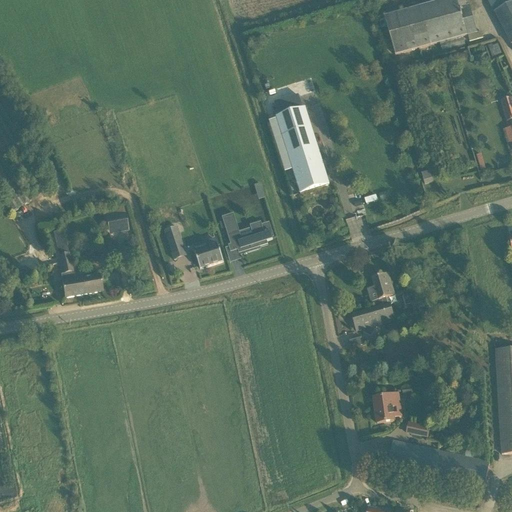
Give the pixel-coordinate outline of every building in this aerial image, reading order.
[(469,6),(466,7),(464,0),(447,0),(384,17),(385,20),(378,21),(380,28),(387,26),(395,56),(439,43),(442,51),(465,45),(463,37),(468,36),(469,42),(483,38),(482,32),(477,33),(469,6)] [(511,0),(488,0),(495,13),(511,45),(511,0)] [(498,44),(488,47),(492,57),(501,54),(498,44)] [(0,74),(0,190),(13,212),(30,202),(7,161),(35,135),(0,74)] [(506,121),(511,119),(511,98),(501,102),(506,121)] [(301,194),(329,185),(305,109),(276,118),(301,194)] [(449,146),(455,167),(461,166),(456,144),(449,146)] [(431,172),(422,175),(425,184),(433,182),(431,172)] [(351,174),(343,177),(347,187),(354,185),(351,174)] [(104,211),(109,236),(129,232),(124,208),(104,211)] [(247,252),(248,253),(258,250),(258,249),(268,245),(267,242),(273,240),(270,233),(265,234),(261,223),(250,226),(253,234),(241,238),(234,214),(222,218),(231,245),(228,246),(231,253),(238,251),(239,254),(247,252)] [(53,233),(63,275),(73,273),(63,231),(53,233)] [(179,240),(169,244),(171,251),(181,248),(179,240)] [(201,251),(195,253),(200,270),(223,262),(218,246),(217,246),(215,240),(205,243),(207,248),(200,250),(201,251)] [(383,307),(387,323),(395,321),(389,298),(394,297),(388,275),(373,279),(379,301),(381,308),(383,307)] [(100,276),(75,281),(78,297),(103,292),(100,276)] [(62,283),(65,299),(78,297),(75,281),(62,283)] [(374,327),(387,323),(383,307),(381,308),(352,316),(353,320),(352,321),(351,323),(352,326),(354,327),(355,327),(357,332),(363,330),(363,333),(372,338),(375,330),(374,327)] [(399,336),(396,325),(388,327),(389,331),(391,338),(399,336)] [(511,454),(511,349),(496,350),(502,455),(511,454)] [(392,406),(399,405),(398,395),(373,399),(377,424),(394,422),(392,406)] [(423,437),(425,427),(409,423),(407,434),(423,437)] [(490,463),(393,442),(387,467),(484,488),(490,463)]
